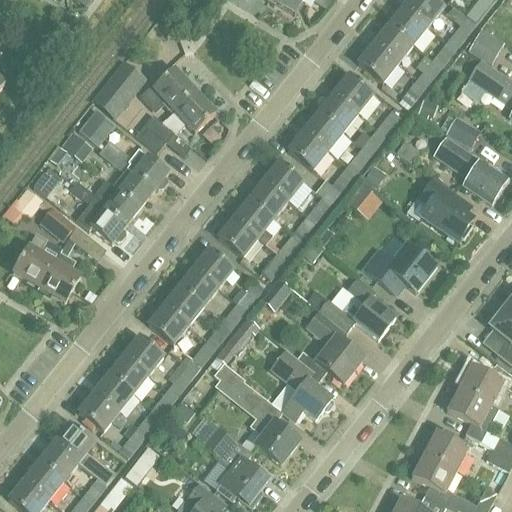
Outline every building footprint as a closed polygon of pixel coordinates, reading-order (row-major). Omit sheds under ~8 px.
[(270,0),(268,3),(294,18),(304,0),(270,0)] [(428,0),(412,0),(404,11),(429,31),(444,12),(428,0)] [(467,7),(459,16),(475,30),(496,4),(491,0),(483,0),(474,12),(467,7)] [(429,31),(404,11),(389,29),(413,49),(429,31)] [(475,30),(459,16),(454,23),(461,28),(447,45),(456,53),(475,30)] [(389,29),(373,48),(398,68),(413,49),(389,29)] [(491,69),(504,47),(480,33),(467,56),(491,69)] [(456,53),(447,45),(435,60),(421,49),(417,54),(431,65),(432,64),(441,72),(456,53)] [(398,68),(373,48),(358,67),(383,87),(398,68)] [(431,65),(417,83),(426,90),(441,72),(432,64),(431,65)] [(495,101),(495,100),(511,111),(511,117),(510,121),(511,122),(511,87),(507,83),(506,84),(490,73),(489,75),(479,68),(466,88),(477,96),(480,92),(495,101)] [(123,70),(94,108),(112,123),(142,85),(123,70)] [(174,115),(194,96),(173,74),(154,92),(150,88),(138,100),(150,113),(164,104),(174,115)] [(349,79),(333,98),(358,118),(373,99),(349,79)] [(426,90),(417,83),(401,102),(410,110),(426,90)] [(194,96),(174,115),(195,137),(215,118),(194,96)] [(333,98),(318,117),(343,137),(358,118),(333,98)] [(377,133),(386,140),(401,121),(392,113),(377,133)] [(88,142),(104,121),(95,114),(78,135),(88,142)] [(318,117),(303,136),(328,156),(343,137),(318,117)] [(152,119),(143,130),(165,147),(173,136),(152,119)] [(457,123),(446,138),(469,152),(479,136),(457,123)] [(373,137),(361,152),(371,159),(386,140),(377,133),(376,134),(367,126),(364,130),(373,137)] [(165,147),(143,130),(135,140),(157,157),(165,147)] [(328,156),(303,136),(288,154),(313,175),(328,156)] [(410,142),(403,155),(418,163),(424,149),(410,142)] [(126,173),(153,194),(156,191),(158,193),(162,192),(166,187),(166,183),(164,181),(167,176),(147,160),(147,161),(138,154),(131,163),(109,145),(100,157),(112,167),(118,159),(129,169),(126,173)] [(491,207),(508,183),(480,164),(479,165),(455,148),(444,164),(469,181),(464,188),(491,207)] [(361,152),(346,171),(356,178),(371,159),(361,152)] [(139,212),(153,194),(126,173),(129,169),(118,159),(112,167),(123,176),(112,190),(139,212)] [(278,167),(263,185),(288,205),(287,206),(306,221),(315,228),(335,204),(320,190),(315,197),(321,202),(312,213),(294,198),(303,187),(278,167)] [(356,178),(346,171),(331,189),(325,184),(320,190),(335,204),(356,178)] [(428,210),(420,220),(457,246),(473,223),(448,206),(454,196),(433,182),(418,203),(428,210)] [(83,203),(89,195),(78,185),(71,193),(83,203)] [(288,205),(263,185),(248,204),(273,224),(287,206),(288,205)] [(101,204),(89,195),(83,203),(89,208),(95,212),(98,208),(125,230),(139,212),(112,190),(101,204)] [(378,191),(361,210),(374,221),(390,202),(378,191)] [(15,210),(25,217),(30,221),(43,204),(27,192),(15,209),(15,210)] [(248,204),(233,223),(258,243),(265,249),(276,258),(285,266),(301,247),(291,239),(279,254),(268,245),(272,240),(265,234),(273,224),(248,204)] [(95,212),(89,208),(76,225),(87,235),(90,231),(111,247),(114,243),(116,245),(121,245),(125,239),(125,235),(122,233),(125,230),(98,208),(95,212)] [(75,230),(54,213),(42,227),(63,245),(74,231),(75,230)] [(306,221),(291,239),(301,247),(315,228),(306,221)] [(258,243),(233,223),(217,242),(242,262),(258,243)] [(68,242),(91,261),(97,266),(106,254),(75,231),(68,242)] [(54,266),(40,258),(47,246),(36,239),(29,251),(28,251),(13,277),(39,292),(54,266)] [(416,297),(435,271),(406,248),(392,266),(376,254),(362,273),(397,299),(405,288),(416,297)] [(193,273),(218,293),(233,274),(208,254),(193,273)] [(54,266),(39,292),(65,307),(80,281),(69,275),(74,266),(66,262),(59,257),(54,266)] [(285,266),(276,258),(261,277),(270,284),(285,266)] [(193,273),(178,291),(203,311),(218,293),(193,273)] [(319,315),(346,337),(355,325),(378,344),(395,322),(370,302),(375,296),(358,282),(348,294),(354,299),(352,303),(351,303),(342,315),(316,294),(307,305),(319,315)] [(292,293),(279,283),(260,305),(273,316),(292,293)] [(236,307),(246,315),(261,296),(260,296),(263,292),(255,285),(252,289),(252,288),(246,295),(241,292),(231,304),(236,308),(236,307)] [(178,291),(163,310),(188,330),(203,311),(178,291)] [(511,303),(490,331),(507,344),(497,357),(511,369),(511,303)] [(236,307),(236,308),(221,326),(231,334),(246,315),(236,307)] [(188,330),(163,310),(148,329),(173,349),(188,330)] [(302,356),(297,363),(321,383),(327,376),(343,389),(363,364),(340,345),(346,337),(319,315),(307,330),(329,348),(315,365),(302,356)] [(254,339),(259,332),(247,323),(226,349),(236,356),(251,337),(254,339)] [(221,326),(206,345),(216,353),(231,334),(221,326)] [(122,360),(147,380),(162,362),(137,342),(122,360)] [(187,359),(182,365),(196,377),(216,353),(206,345),(200,353),(197,350),(188,360),(187,359)] [(321,383),(297,363),(288,355),(272,373),(299,396),(283,416),(295,426),(305,415),(316,424),(324,414),(325,416),(329,415),(334,410),(333,406),(332,404),(315,390),(321,383)] [(122,360),(107,379),(132,399),(147,380),(122,360)] [(196,377),(182,365),(168,382),(173,387),(166,396),(175,403),(196,377)] [(230,403),(233,399),(259,419),(250,430),(262,439),(254,449),(280,469),(299,445),(275,427),(282,418),(243,387),(245,385),(224,368),(214,380),(220,384),(215,391),(230,403)] [(470,370),(459,392),(491,410),(503,388),(470,370)] [(132,399),(107,379),(92,398),(117,418),(132,399)] [(491,410),(459,392),(446,416),(470,428),(465,439),(479,446),(489,426),(484,423),(491,410)] [(166,396),(151,414),(160,422),(175,403),(166,396)] [(117,418),(92,398),(77,417),(93,430),(92,432),(105,443),(108,440),(102,436),(117,418)] [(151,414),(136,433),(145,441),(160,422),(151,414)] [(248,510),(268,483),(245,465),(252,456),(209,424),(194,444),(219,463),(216,466),(230,476),(220,489),(248,510)] [(96,482),(106,490),(125,467),(115,459),(105,471),(103,469),(103,470),(85,457),(92,448),(67,428),(52,447),(77,467),(97,482),(96,482)] [(145,441),(136,433),(121,451),(120,450),(117,453),(128,462),(145,441)] [(435,436),(424,459),(456,476),(468,454),(435,436)] [(508,476),(511,469),(511,449),(498,442),(486,464),(508,476)] [(52,447),(37,466),(62,486),(77,467),(52,447)] [(489,511),(497,498),(485,492),(476,510),(446,495),(456,476),(424,459),(411,482),(429,491),(423,502),(442,511),(489,511)] [(37,466),(22,484),(47,504),(62,486),(37,466)] [(181,511),(213,511),(220,504),(187,478),(183,483),(196,493),(187,504),(187,505),(181,511)] [(109,511),(114,511),(132,490),(120,481),(101,505),(109,511)] [(96,482),(82,501),(91,509),(106,490),(96,482)] [(41,511),(47,504),(22,484),(7,503),(18,511),(41,511)] [(88,511),(91,509),(82,501),(72,511),(88,511)] [(395,511),(442,511),(423,502),(417,511),(416,511),(400,503),(395,511)]
